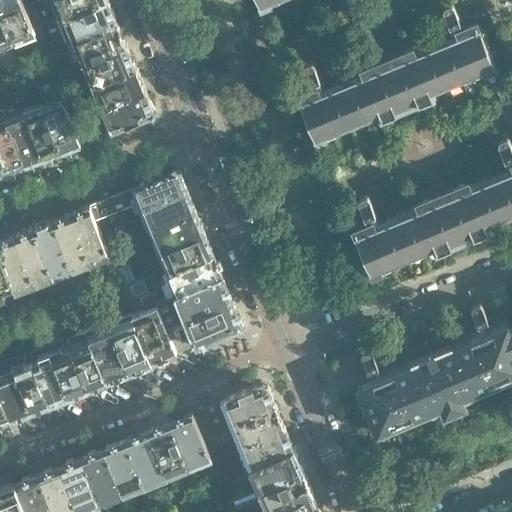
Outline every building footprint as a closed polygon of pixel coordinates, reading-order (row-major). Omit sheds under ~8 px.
[(35,29),(25,6),(22,0),(0,0),(0,5),(12,37),(35,29)] [(102,0),(58,0),(60,3),(52,6),(58,19),(65,16),(102,0)] [(118,21),(109,0),(102,0),(65,16),(74,38),(118,21)] [(494,62),(480,28),(479,28),(476,21),(463,26),(460,20),(454,5),(454,4),(452,3),(451,3),(450,2),(448,3),(447,3),(446,4),(445,5),(445,6),(444,7),(444,8),(444,9),(450,24),(453,30),(413,47),(416,54),(430,88),(475,70),(476,74),(495,66),(493,62),(494,62)] [(0,42),(12,37),(0,5),(0,42)] [(127,43),(118,21),(74,38),(84,61),(127,43)] [(136,66),(127,43),(84,61),(93,83),(136,66)] [(430,88),(416,54),(413,47),(398,53),(362,68),(365,75),(380,110),(382,117),(397,111),(397,109),(418,101),(419,102),(433,96),(430,88)] [(380,110),(365,75),(362,68),(322,84),(314,64),(313,62),(311,61),(309,61),(308,61),(306,62),(305,62),(304,63),(304,64),(303,65),(303,67),(303,68),(304,68),(312,89),(298,94),(301,101),(301,102),(315,136),(316,136),(317,139),(336,132),(335,128),(380,110)] [(146,88),(136,66),(93,83),(102,105),(146,88)] [(72,118),(62,95),(52,70),(34,78),(44,103),(63,148),(81,141),(72,118)] [(81,141),(151,113),(154,107),(146,88),(102,105),(82,114),(72,118),(81,141)] [(82,114),(72,90),(62,95),(72,118),(82,114)] [(63,148),(44,103),(27,110),(44,155),(63,148)] [(44,155),(27,110),(8,117),(25,162),(44,155)] [(25,162),(8,117),(0,120),(0,153),(6,169),(25,162)] [(511,145),(510,139),(509,138),(508,138),(507,137),(505,137),(504,137),(503,137),(501,138),(500,138),(500,139),(499,141),(499,142),(499,143),(505,159),(507,164),(468,181),(471,188),(485,222),(511,210),(511,145)] [(145,208),(188,190),(180,170),(174,168),(174,167),(89,202),(96,218),(135,202),(138,210),(145,208)] [(488,229),(485,222),(471,188),(468,181),(418,202),(421,209),(435,243),(438,250),(452,244),(452,243),(473,234),(474,235),(488,229)] [(197,211),(188,190),(145,208),(154,228),(197,211)] [(435,243),(421,209),(418,202),(378,218),(370,197),(369,196),(367,195),(366,195),(364,195),(363,195),(362,196),(361,196),(360,197),(359,199),(359,200),(359,201),(365,217),(368,222),(354,228),(357,235),(356,235),(370,270),(371,269),(373,273),(392,265),(390,262),(435,243)] [(99,226),(96,218),(89,202),(71,209),(89,256),(108,248),(107,246),(99,226)] [(89,256),(71,209),(52,217),(70,263),(89,256)] [(205,231),(197,211),(154,228),(163,248),(205,231)] [(70,263),(52,217),(33,224),(51,271),(70,263)] [(116,243),(108,223),(99,226),(107,246),(116,243)] [(51,271),(33,224),(15,231),(33,278),(51,271)] [(33,278),(15,231),(0,236),(0,248),(12,280),(14,286),(33,278)] [(213,251),(205,231),(163,248),(171,268),(213,251)] [(290,248),(283,233),(270,239),(276,254),(290,248)] [(124,263),(116,243),(107,246),(108,248),(116,267),(124,263)] [(12,280),(0,248),(0,297),(6,295),(2,283),(12,280)] [(222,273),(213,251),(171,268),(168,270),(177,292),(222,273)] [(131,279),(124,263),(116,267),(121,280),(119,281),(120,283),(131,279)] [(174,323),(233,299),(222,273),(177,292),(155,301),(177,351),(185,348),(178,333),(174,323)] [(177,351),(155,301),(151,290),(140,294),(145,307),(132,312),(135,318),(152,361),(177,351)] [(243,324),(233,299),(174,323),(178,333),(189,329),(195,344),(243,324)] [(488,319),(482,304),(481,303),(480,302),(478,301),(477,301),(476,302),(474,303),(473,303),(472,304),(471,305),(471,306),(471,307),(471,308),(478,324),(488,319)] [(152,361),(135,318),(113,327),(129,370),(152,361)] [(476,389),(511,373),(511,332),(509,326),(507,322),(503,324),(503,325),(493,330),(488,319),(478,324),(482,334),(453,346),(452,342),(411,360),(412,363),(383,376),(379,365),(368,370),(372,380),(362,384),(362,383),(357,385),(377,432),(382,430),(381,429),(427,410),(422,399),(426,397),(432,412),(443,407),(445,413),(465,404),(463,399),(474,394),(467,380),(472,378),(476,389)] [(129,370),(113,327),(91,336),(92,339),(107,379),(129,370)] [(107,379),(92,339),(72,347),(88,387),(107,379)] [(88,387),(72,347),(53,354),(69,394),(88,387)] [(379,365),(372,350),(372,349),(371,349),(370,348),(369,347),(368,347),(366,348),(364,349),(363,349),(362,350),(362,351),(361,352),(361,353),(361,354),(368,370),(379,365)] [(69,394),(53,354),(34,362),(50,401),(69,394)] [(50,401),(34,362),(15,370),(30,409),(50,401)] [(30,409),(15,370),(0,375),(0,385),(12,416),(30,409)] [(276,402),(268,383),(262,381),(225,396),(234,420),(276,402)] [(0,420),(12,416),(0,385),(0,420)] [(285,424),(276,402),(234,420),(243,442),(285,424)] [(210,430),(201,406),(192,410),(202,433),(210,430)] [(211,455),(202,433),(192,410),(170,419),(189,464),(211,455)] [(189,464),(170,419),(148,428),(167,473),(189,464)] [(294,446),(285,424),(243,442),(252,463),(294,446)] [(148,428),(126,436),(144,482),(167,473),(148,428)] [(144,482),(126,436),(103,445),(122,491),(144,482)] [(122,491),(103,445),(81,454),(100,500),(122,491)] [(303,468),(294,446),(252,463),(248,465),(258,487),(303,468)] [(100,500),(81,454),(59,463),(78,509),(100,500)] [(69,511),(78,509),(59,463),(37,472),(52,511),(69,511)] [(313,491),(303,468),(258,487),(267,510),(313,491)] [(52,511),(37,472),(15,481),(27,511),(52,511)] [(27,511),(15,481),(0,486),(0,511),(27,511)] [(229,498),(225,488),(203,497),(207,508),(229,498)] [(321,511),(313,491),(267,510),(267,511),(321,511)]
